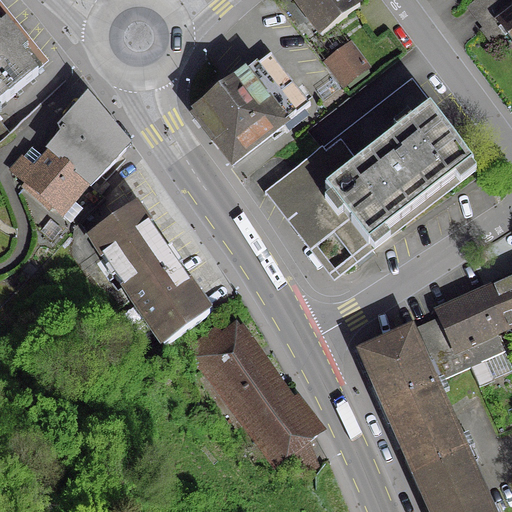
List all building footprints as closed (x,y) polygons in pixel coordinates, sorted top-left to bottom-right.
[(291,0),(320,37),(357,8),(351,0),(291,0)] [(494,20),(511,43),(511,6),(510,7),(505,1),(506,0),(477,0),(467,8),(483,29),(494,20)] [(0,141),(10,133),(0,121),(0,105),(38,75),(36,72),(44,65),(42,66),(0,13),(0,141)] [(324,64),(342,89),(366,70),(348,46),(324,64)] [(243,76),(191,115),(230,166),(307,107),(268,57),(243,76)] [(323,155),(320,150),(268,190),(298,229),(332,203),(366,247),(471,167),(410,88),(323,155)] [(46,153),(51,157),(87,187),(89,189),(124,151),(123,150),(122,151),(83,105),(84,105),(83,103),(59,130),(61,132),(59,134),(61,137),(46,153)] [(70,205),(87,187),(51,157),(43,165),(29,152),(11,172),(11,173),(25,185),(22,188),(42,205),(45,202),(60,216),(60,215),(69,223),(79,213),(70,205)] [(161,347),(206,317),(134,211),(89,242),(161,347)] [(503,331),(511,326),(511,280),(486,292),(503,331)] [(493,335),(503,331),(486,292),(434,315),(437,320),(416,329),(439,382),(477,365),(476,363),(501,352),(493,335)] [(315,438),(237,332),(224,342),(215,330),(184,352),(198,372),(205,367),(216,383),(211,387),(215,393),(220,389),(276,466),(280,463),(290,477),(314,465),(305,445),(315,438)] [(432,385),(409,333),(359,355),(382,407),(432,385)] [(413,477),(463,455),(432,385),(382,407),(413,477)] [(488,511),(463,455),(413,477),(428,511),(488,511)]
